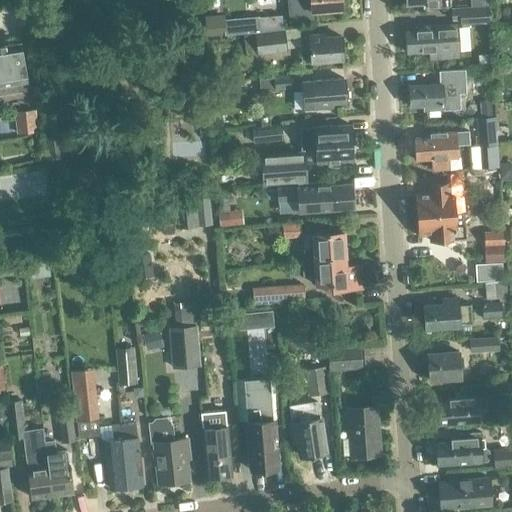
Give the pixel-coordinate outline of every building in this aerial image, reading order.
[(297,0),(298,2),(299,15),(342,11),(340,0),(297,0)] [(407,0),(408,7),(425,6),(426,10),(450,8),(449,0),(407,0)] [(488,8),(454,10),(449,10),(450,23),(460,23),(460,27),(489,25),(488,8)] [(261,32),(260,18),(260,16),(225,19),(226,33),(226,35),(261,32)] [(282,16),(260,18),(261,32),(283,30),(282,16)] [(208,35),(226,33),(225,19),(207,21),(208,35)] [(408,55),(430,53),(430,62),(459,60),(457,26),(420,28),(420,33),(407,33),(408,55)] [(283,33),(255,36),(258,56),(285,52),(283,33)] [(309,40),(300,40),(301,53),(310,52),(311,65),(342,63),(341,38),(324,39),(324,36),(309,37),(309,40)] [(20,45),(0,48),(0,86),(12,85),(13,94),(26,92),(25,82),(20,45)] [(290,79),(274,80),(275,92),(291,91),(290,79)] [(313,83),(303,84),(304,99),(314,99),(315,111),(332,110),(332,106),(346,105),(344,80),(313,83)] [(442,86),(410,88),(412,109),(425,109),(425,112),(444,111),(456,111),(455,92),(443,93),(442,86)] [(34,112),(16,114),(18,135),(36,133),(34,112)] [(484,148),(497,147),(494,120),(477,122),(479,149),(484,148)] [(42,127),(46,160),(64,158),(60,124),(42,127)] [(301,148),(350,144),(349,126),(311,129),(300,130),(301,148)] [(281,127),(252,130),(254,144),(282,142),(281,127)] [(426,140),(414,140),(415,162),(432,161),(432,165),(432,173),(449,172),(449,164),(448,160),(459,159),(458,147),(470,147),(469,133),(430,135),(426,140)] [(350,144),(301,148),(301,154),(262,156),(262,157),(250,157),(251,172),(263,172),(263,186),(306,183),(304,165),(317,164),(317,165),(352,163),(350,144)] [(497,147),(484,148),(486,171),(499,170),(498,147),(497,147)] [(317,188),(307,189),(308,201),(318,201),(319,213),(353,210),(351,185),(317,187),(317,188)] [(417,194),(419,216),(454,213),(453,199),(463,198),(462,185),(427,188),(427,193),(417,194)] [(209,198),(174,201),(177,228),(200,226),(200,225),(211,223),(209,198)] [(219,215),(220,227),(233,226),(232,213),(219,215)] [(455,228),(454,213),(419,216),(420,238),(430,237),(430,243),(466,240),(465,227),(455,228)] [(300,225),(268,227),(269,238),(284,237),(284,239),(301,238),(300,225)] [(0,237),(0,251),(1,256),(33,251),(30,233),(0,237)] [(503,233),(484,234),(485,247),(504,246),(503,233)] [(313,236),(314,260),(346,258),(344,234),(313,236)] [(153,277),(149,254),(134,257),(138,280),(153,277)] [(346,258),(314,260),(302,261),(303,278),(315,277),(316,287),(332,286),(332,291),(360,289),(359,267),(347,268),(346,258)] [(503,264),(477,266),(478,283),(504,281),(503,264)] [(500,299),(501,304),(483,305),(484,318),(501,317),(508,317),(507,285),(485,286),(486,299),(500,299)] [(276,306),(276,301),(305,299),(304,287),(275,288),(252,290),(252,307),(276,306)] [(444,304),(425,305),(426,330),(459,328),(459,324),(471,323),(470,306),(458,306),(457,298),(443,299),(444,304)] [(234,316),(235,332),(274,328),(273,312),(234,316)] [(199,328),(176,329),(171,330),(174,371),(202,369),(199,328)] [(498,339),(470,341),(471,352),(499,350),(498,339)] [(134,349),(116,351),(119,385),(138,383),(136,364),(134,349)] [(360,349),(329,351),(330,371),(362,369),(360,349)] [(459,353),(428,355),(429,381),(461,379),(459,353)] [(71,371),(77,421),(99,419),(93,369),(71,371)] [(324,369),(305,371),(309,396),(328,393),(324,369)] [(240,458),(251,457),(252,472),(262,471),(263,475),(275,473),(275,470),(277,470),(272,422),(279,422),(275,374),(267,375),(268,381),(234,383),(240,458)] [(511,381),(495,382),(496,399),(511,398),(511,381)] [(469,422),(478,422),(477,398),(467,399),(467,397),(444,399),(444,402),(433,403),(434,412),(432,414),(432,420),(435,422),(435,426),(469,423),(469,422)] [(25,430),(22,400),(6,402),(10,440),(24,438),(23,431),(25,430)] [(349,409),(351,440),(343,441),(344,458),(380,455),(376,407),(349,409)] [(294,424),(291,424),(295,443),(298,442),(300,457),(304,456),(306,459),(313,458),(314,455),(326,453),(320,420),(318,420),(316,408),(292,411),(294,424)] [(77,442),(72,409),(58,410),(63,444),(77,442)] [(173,435),(172,428),(170,426),(170,423),(165,420),(155,421),(152,425),(149,425),(152,445),(154,445),(159,485),(189,482),(186,455),(189,454),(188,440),(172,442),(171,437),(173,435)] [(135,424),(120,426),(126,488),(143,486),(138,439),(137,439),(135,424)] [(126,488),(120,426),(112,426),(114,441),(104,442),(109,489),(126,488)] [(207,444),(204,444),(207,480),(232,478),(229,442),(233,442),(232,431),(206,433),(207,444)] [(435,461),(438,463),(438,466),(472,463),(481,462),(480,450),(485,449),(484,438),(470,439),(470,438),(447,440),(447,443),(436,444),(437,452),(435,454),(435,461)] [(24,442),(27,458),(32,500),(53,497),(46,444),(45,439),(24,442)] [(0,467),(16,465),(12,441),(0,443),(0,467)] [(46,444),(53,497),(73,495),(67,453),(55,455),(53,443),(46,444)] [(511,448),(493,450),(495,470),(511,468),(511,448)] [(0,469),(0,503),(12,502),(8,469),(0,469)] [(488,479),(472,480),(457,481),(458,484),(440,485),(441,497),(438,497),(438,507),(441,506),(442,510),(490,506),(488,479)]
